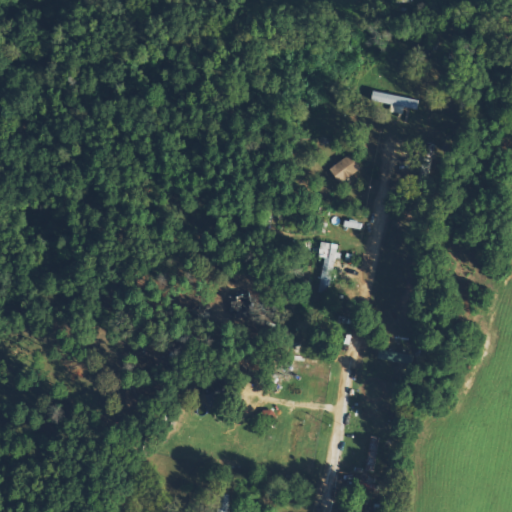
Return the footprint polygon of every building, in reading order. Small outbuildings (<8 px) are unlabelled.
[(367,103),(414,108),(415,98),(368,93),(367,103)] [(360,169),(349,155),(328,170),(338,185),(360,169)] [(316,293),(328,294),(335,245),(318,242),(316,257),(321,258),(316,293)] [(406,356),(376,350),(374,360),(404,365),(406,356)] [(305,431),(299,429),(301,424),(291,421),(281,461),(290,464),(297,437),(303,439),(305,431)] [(226,511),(231,496),(220,493),(214,511),(226,511)]
